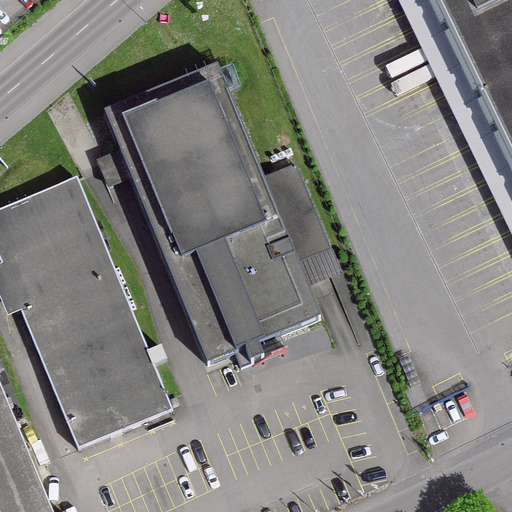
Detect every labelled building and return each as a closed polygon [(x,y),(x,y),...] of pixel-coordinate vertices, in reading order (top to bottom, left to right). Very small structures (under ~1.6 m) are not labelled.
[(511,0),(428,0),(511,172),(511,0)] [(206,368),(252,349),(246,374),(256,381),(267,376),(269,378),(272,380),(275,380),(277,379),(279,378),(281,375),(281,373),(281,371),(292,366),(295,354),(272,340),(318,321),(296,266),(329,252),(294,167),(261,181),(215,70),(102,116),(206,368)] [(133,429),(171,414),(152,369),(165,364),(159,349),(146,354),(75,181),(0,211),(0,267),(76,453),(133,429)] [(426,383),(413,354),(402,359),(415,388),(426,383)] [(50,511),(0,389),(0,511),(50,511)]
